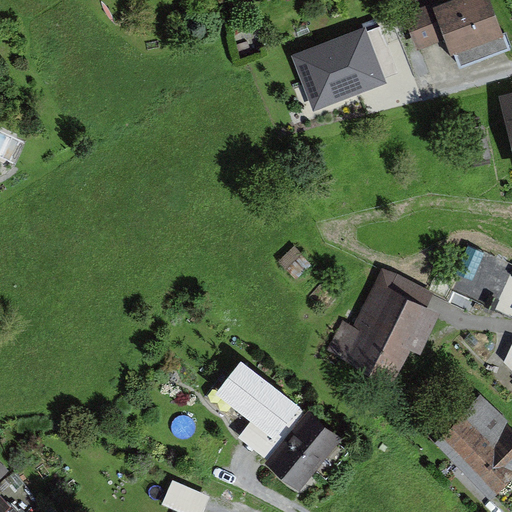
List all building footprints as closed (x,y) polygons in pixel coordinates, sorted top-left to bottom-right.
[(442,0),(412,12),(426,48),(454,37),(460,53),(465,52),(469,63),(511,46),(511,24),(502,0),(453,0),(443,4),(442,0)] [(370,22),(293,50),(315,111),(392,82),(370,22)] [(485,124),(482,113),(462,119),(475,164),(500,157),(490,122),(485,124)] [(310,254),(300,245),(284,261),(294,271),(310,254)] [(438,289),(389,265),(360,324),(349,318),(334,349),(400,381),(417,347),(428,352),(449,310),(432,302),(438,289)] [(351,436),(253,357),(225,391),(259,419),(245,436),(309,488),(351,436)] [(511,418),(488,394),(443,439),(499,496),(511,483),(511,418)] [(15,469),(0,454),(0,481),(0,482),(15,469)] [(0,511),(42,511),(40,508),(35,511),(25,511),(5,489),(0,493),(0,511)]
